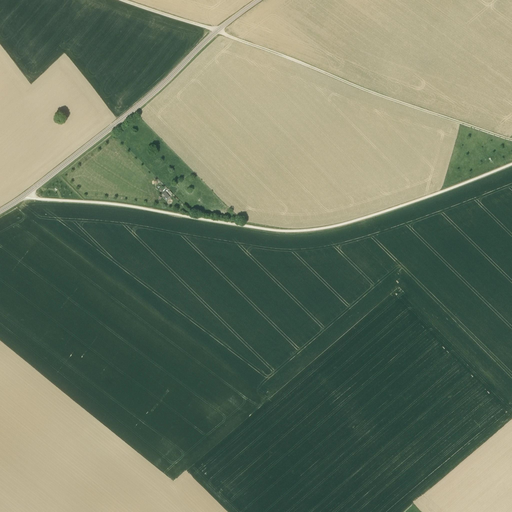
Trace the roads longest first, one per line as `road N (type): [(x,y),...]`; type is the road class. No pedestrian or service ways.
road 1 (unclassified): [(23,195),(307,230),(511,163)]
road 2 (track): [(217,30),(511,140)]
road 3 (tertiary): [(23,195),(257,0)]
